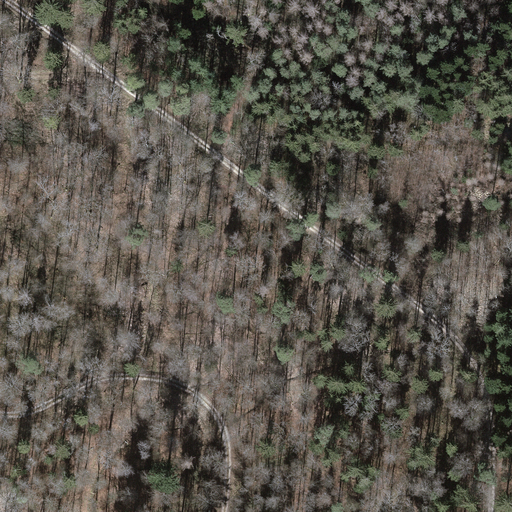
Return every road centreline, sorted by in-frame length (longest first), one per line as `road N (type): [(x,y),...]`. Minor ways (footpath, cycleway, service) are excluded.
road 1 (track): [(503,511),(470,359),(436,309),(7,0)]
road 2 (track): [(0,413),(37,411),(115,377),(148,376),(194,392),(218,416),(228,454),(226,511)]
road 3 (track): [(155,378),(107,443),(86,511)]
